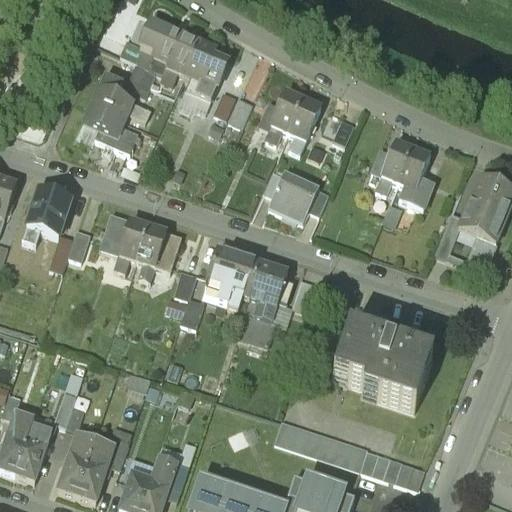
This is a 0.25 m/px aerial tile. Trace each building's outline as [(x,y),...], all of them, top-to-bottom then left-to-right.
[(126,0),(124,5),(134,11),(140,0),(126,0)] [(198,50),(150,28),(139,54),(138,55),(142,57),(154,62),(151,66),(167,73),(166,76),(176,81),(183,83),(198,50)] [(126,47),(119,62),(136,70),(142,57),(138,55),(139,54),(126,47)] [(216,58),(198,50),(183,83),(182,84),(189,87),(183,99),(209,111),(224,79),(210,72),(216,58)] [(154,80),(135,70),(129,84),(132,85),(149,93),(154,80)] [(176,81),(166,76),(160,89),(171,93),(176,81)] [(121,91),(103,83),(90,114),(124,128),(127,121),(131,111),(115,104),(121,91)] [(149,93),(132,85),(127,96),(144,103),(149,93)] [(174,103),(149,93),(144,103),(143,106),(167,117),(174,103)] [(226,100),(216,123),(227,128),(238,105),(226,100)] [(278,116),(269,112),(259,133),(269,138),(270,134),(280,139),(287,141),(302,108),(285,100),(278,116)] [(238,105),(227,128),(242,135),(252,112),(238,105)] [(302,108),(287,141),(294,144),(288,157),(298,161),(304,149),(319,115),(302,108)] [(131,111),(127,121),(139,127),(144,117),(131,111)] [(124,128),(90,114),(83,131),(99,138),(116,145),(117,145),(121,135),(124,128)] [(341,127),(331,148),(344,154),(353,133),(341,127)] [(224,135),(212,129),(207,139),(219,145),(224,135)] [(99,138),(83,131),(77,146),(93,153),(94,149),(99,138)] [(280,139),(270,134),(269,138),(265,147),(275,151),(280,139)] [(116,146),(99,138),(94,149),(129,164),(139,143),(133,140),(121,135),(117,145),(116,145),(116,146)] [(411,157),(393,150),(387,165),(377,161),(370,180),(380,184),(390,188),(397,191),(411,157)] [(411,157),(397,191),(414,198),(419,187),(428,164),(411,157)] [(140,178),(124,172),(121,182),(137,187),(140,178)] [(187,177),(178,173),(172,187),(182,190),(187,177)] [(271,176),(262,198),(273,203),(283,181),(271,176)] [(316,196),(283,181),(273,203),(267,216),(302,232),(308,219),(307,218),(316,196)] [(390,188),(380,184),(375,197),(385,201),(390,188)] [(511,208),(511,198),(478,185),(461,227),(458,236),(475,244),(494,252),(511,208)] [(0,237),(15,192),(0,187),(0,237)] [(432,192),(419,187),(414,198),(409,211),(422,216),(432,192)] [(414,198),(403,193),(398,206),(409,211),(414,198)] [(316,196),(307,218),(308,219),(318,223),(327,201),(316,196)] [(69,211),(38,201),(22,249),(35,253),(39,239),(58,245),(69,211)] [(398,215),(389,211),(383,225),(392,229),(398,215)] [(450,222),(434,261),(445,266),(458,236),(461,227),(450,222)] [(147,236),(110,224),(99,258),(119,265),(115,278),(125,282),(130,268),(136,270),(147,236)] [(181,246),(147,236),(136,270),(144,272),(139,286),(150,289),(154,276),(170,281),(181,246)] [(70,255),(67,264),(81,268),(89,241),(76,237),(70,255)] [(494,252),(475,244),(466,268),(464,274),(484,284),(496,253),(494,252)] [(56,250),(49,272),(63,277),(67,264),(70,255),(56,250)] [(260,273),(217,259),(205,294),(220,298),(216,312),(237,319),(241,306),(248,308),(260,273)] [(466,268),(454,263),(453,269),(464,274),(466,268)] [(248,308),(244,321),(271,329),(277,311),(285,313),(292,294),(283,291),(286,281),(260,273),(248,308)] [(195,283),(181,279),(173,303),(187,307),(187,308),(195,283)] [(324,295),(302,288),(295,309),(317,316),(324,295)] [(186,311),(169,306),(165,320),(181,326),(186,311)] [(202,312),(187,308),(186,311),(181,326),(179,332),(194,337),(202,312)] [(271,329),(244,321),(238,337),(265,346),(271,329)] [(385,353),(348,341),(334,384),(349,389),(348,392),(378,402),(377,407),(415,420),(424,394),(420,393),(425,379),(428,380),(432,369),(401,359),(400,363),(384,358),(385,353)] [(14,356),(0,351),(0,367),(9,371),(14,356)] [(183,374),(172,370),(167,384),(178,388),(183,374)] [(150,388),(130,381),(126,393),(146,400),(150,388)] [(170,396),(151,389),(147,402),(165,409),(170,396)] [(9,395),(0,392),(0,408),(4,410),(9,395)] [(194,402),(180,397),(176,411),(190,416),(194,402)] [(76,403),(64,399),(60,409),(73,414),(76,403)] [(19,406),(8,402),(0,423),(12,427),(19,406)] [(73,414),(60,409),(53,430),(66,434),(73,414)] [(83,418),(73,414),(66,434),(77,438),(83,418)] [(15,422),(0,466),(0,478),(15,484),(34,428),(15,422)] [(34,428),(15,484),(33,490),(52,434),(34,428)] [(367,458),(281,430),(275,449),(361,477),(367,458)] [(132,440),(115,435),(111,448),(115,449),(127,453),(132,440)] [(76,443),(70,462),(69,461),(65,472),(66,473),(57,500),(76,506),(95,449),(76,443)] [(95,449),(76,506),(93,511),(95,511),(107,476),(114,455),(113,455),(95,449)] [(127,453),(115,449),(113,455),(114,455),(107,476),(118,480),(127,453)] [(390,466),(368,459),(361,480),(383,487),(390,466)] [(150,489),(141,511),(164,511),(166,507),(167,507),(170,498),(171,496),(169,495),(176,472),(158,465),(150,489)] [(402,470),(390,466),(383,487),(395,491),(402,470)] [(424,478),(402,470),(395,491),(417,498),(424,478)] [(188,476),(176,472),(169,495),(171,496),(170,498),(180,501),(188,476)] [(141,511),(150,489),(130,483),(126,493),(127,493),(120,511),(141,511)] [(343,501),(305,488),(304,491),(293,487),(286,507),(288,508),(298,511),(297,511),(351,511),(353,508),(342,504),(343,501)] [(245,510),(236,506),(237,503),(199,490),(191,511),(263,511),(246,506),(245,510)]
